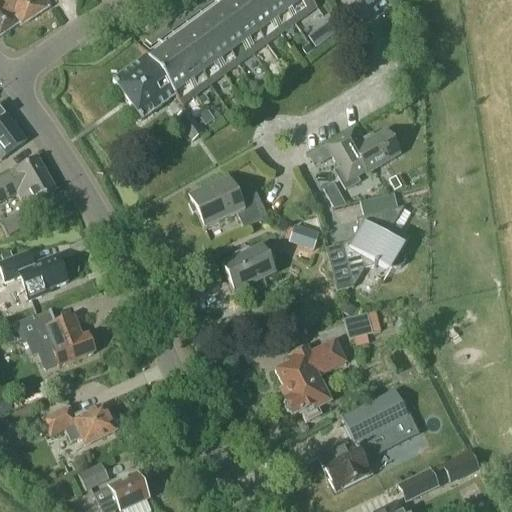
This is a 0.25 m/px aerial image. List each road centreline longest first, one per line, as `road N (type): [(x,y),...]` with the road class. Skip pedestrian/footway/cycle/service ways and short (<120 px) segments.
road 1 (tertiary): [(244,511),(90,199),(10,81)]
road 2 (residential): [(283,148),(381,85),(380,48),(348,0)]
road 3 (residential): [(10,81),(125,0)]
